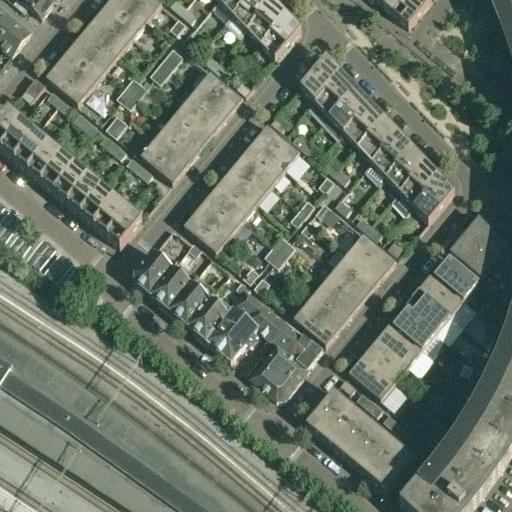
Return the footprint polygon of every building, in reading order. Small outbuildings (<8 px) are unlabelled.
[(25,18),(29,14),(42,24),(55,8),(45,0),(15,0),(16,2),(15,3),(17,5),(14,9),(25,18)] [(148,0),(116,0),(115,1),(148,28),(162,11),(148,0)] [(223,0),(218,6),(211,13),(226,29),(249,0),(223,0)] [(240,43),(246,36),(272,5),(267,0),(249,0),(226,29),(240,43)] [(382,0),(377,7),(392,20),(408,0),(382,0)] [(408,34),(431,6),(423,0),(408,0),(392,20),(408,34)] [(511,0),(500,0),(506,14),(511,28),(511,259),(507,254),(478,223),(448,259),(481,286),(511,311),(511,312),(510,318),(502,345),(492,370),(480,396),(466,421),(452,444),(435,466),(423,482),(397,511),(474,511),(483,502),(501,477),(511,459),(511,0)] [(115,1),(101,18),(134,45),(148,28),(115,1)] [(180,20),(186,13),(175,4),(169,11),(180,20)] [(246,36),(260,51),(286,20),(272,5),(246,36)] [(0,42),(14,25),(0,13),(0,42)] [(186,13),(180,20),(191,29),(196,21),(186,13)] [(101,18),(88,34),(120,61),(134,45),(101,18)] [(260,51),(275,66),(301,35),(286,20),(260,51)] [(177,41),(186,30),(178,24),(170,35),(177,41)] [(0,42),(0,52),(11,62),(30,39),(14,25),(0,42)] [(88,34),(74,51),(106,78),(120,61),(88,34)] [(182,50),(192,58),(198,51),(188,42),(182,50)] [(74,51),(60,68),(92,95),(106,78),(74,51)] [(173,54),(161,67),(167,72),(178,58),(173,54)] [(172,76),(183,63),(178,58),(167,72),(172,76)] [(213,75),(219,68),(209,60),(203,67),(213,75)] [(300,93),(314,108),(341,77),(326,61),(300,93)] [(150,81),(155,86),(167,72),(161,67),(150,81)] [(60,68),(46,85),(78,112),(92,95),(60,68)] [(219,68),(213,75),(224,84),(230,77),(219,68)] [(155,86),(161,90),(172,76),(167,72),(155,86)] [(355,92),(341,77),(314,108),(316,110),(309,116),(323,130),(355,92)] [(210,78),(196,95),(228,122),(242,105),(210,78)] [(36,83),(26,95),(36,102),(45,91),(42,89),(36,83)] [(133,83),(125,94),(132,100),(140,89),(133,83)] [(235,93),(245,101),(251,94),(241,86),(235,93)] [(139,105),(147,95),(140,89),(132,100),(139,105)] [(369,107),(355,92),(323,130),(337,145),(369,107)] [(116,104),(123,110),(132,100),(125,94),(116,104)] [(26,95),(21,101),(30,109),(36,102),(26,95)] [(196,95),(182,112),(214,139),(228,122),(196,95)] [(57,113),(63,105),(53,97),(47,104),(57,113)] [(123,110),(130,115),(139,105),(132,100),(123,110)] [(63,105),(57,113),(68,121),(74,114),(63,105)] [(383,122),(369,107),(337,145),(338,146),(344,140),(357,153),(383,122)] [(182,112),(168,128),(200,155),(214,139),(182,112)] [(0,126),(0,154),(0,155),(23,127),(9,116),(0,126)] [(83,135),(89,127),(80,119),(73,127),(83,135)] [(111,128),(122,137),(128,130),(117,121),(111,128)] [(285,130),(276,122),(270,128),(280,137),(285,130)] [(357,153),(371,168),(397,137),(383,122),(357,153)] [(0,155),(13,165),(36,138),(23,127),(0,155)] [(89,127),(83,135),(94,144),(100,136),(89,127)] [(122,137),(111,128),(105,135),(116,144),(122,137)] [(168,128),(154,145),(186,172),(200,155),(168,128)] [(267,132),(253,149),(285,176),(299,159),(267,132)] [(371,168),(385,183),(411,152),(397,137),(371,168)] [(13,165),(26,176),(49,149),(36,138),(13,165)] [(302,156),(308,148),(298,140),(292,147),(302,156)] [(109,156),(115,149),(106,141),(100,149),(109,156)] [(140,162),(172,189),(186,172),(154,145),(140,162)] [(308,148),(302,156),(313,165),(319,157),(308,148)] [(26,176),(40,187),(62,160),(49,149),(26,176)] [(115,149),(109,156),(121,165),(127,158),(115,149)] [(253,149),(239,165),(272,192),(285,176),(253,149)] [(385,183),(399,198),(391,207),(391,208),(405,191),(425,167),(411,152),(385,183)] [(75,171),(62,160),(40,187),(53,198),(75,171)] [(136,178),(142,171),(133,163),(127,170),(136,178)] [(239,165),(226,181),(258,208),(272,192),(239,165)] [(329,167),(324,173),(333,181),(338,175),(329,167)] [(405,222),(413,213),(439,182),(425,167),(405,191),(391,208),(405,222)] [(53,198),(66,209),(88,182),(75,171),(53,198)] [(142,171),(136,178),(147,187),(153,180),(142,171)] [(339,174),(333,181),(344,190),(350,183),(339,174)] [(148,187),(163,200),(169,193),(154,180),(148,187)] [(226,181),(211,199),(243,226),(258,208),(226,181)] [(66,209),(79,220),(101,193),(88,182),(66,209)] [(326,199),(334,188),(327,182),(318,193),(326,199)] [(413,213),(427,229),(454,198),(439,182),(413,213)] [(79,220),(92,231),(114,204),(101,193),(79,220)] [(211,199),(197,216),(229,243),(243,226),(211,199)] [(128,215),(114,204),(92,231),(105,242),(128,215)] [(335,213),(346,221),(351,214),(341,205),(335,213)] [(307,206),(299,216),(306,222),(315,212),(307,206)] [(323,226),(331,215),(324,209),(315,220),(323,226)] [(141,226),(128,215),(105,242),(119,253),(141,226)] [(197,216),(183,233),(215,260),(229,243),(197,216)] [(290,227),(298,233),(306,222),(299,216),(290,227)] [(366,238),(372,231),(362,223),(356,230),(366,238)] [(308,243),(317,232),(310,227),(301,237),(308,243)] [(372,231),(366,238),(377,247),(383,240),(372,231)] [(362,241),(348,259),(380,285),(395,268),(362,241)] [(282,242),(273,252),(281,258),(289,248),(282,242)] [(398,265),(406,254),(395,245),(386,255),(398,265)] [(203,256),(194,248),(188,255),(197,262),(203,256)] [(287,263),(295,253),(289,248),(281,258),(287,263)] [(264,262),(272,269),(281,258),(273,252),(264,262)] [(272,269),(278,274),(287,263),(281,258),(272,269)] [(348,259),(334,275),(366,302),(380,285),(348,259)] [(164,269),(153,260),(135,282),(135,291),(150,303),(178,269),(169,262),(164,269)] [(445,263),(431,280),(437,285),(463,307),(477,290),(451,268),(445,263)] [(150,303),(168,319),(196,285),(178,269),(150,303)] [(250,290),(259,279),(252,273),(243,284),(250,290)] [(334,275),(320,292),(352,319),(366,302),(334,275)] [(431,280),(417,297),(449,324),(463,307),(437,285),(431,280)] [(261,300),(270,289),(263,283),(253,294),(261,300)] [(168,319),(186,333),(214,300),(196,285),(168,319)] [(236,295),(245,302),(248,298),(250,295),(241,288),(236,295)] [(320,292),(306,308),(339,335),(352,319),(320,292)] [(417,297),(403,313),(435,340),(449,324),(417,297)] [(231,370),(258,338),(271,349),(271,348),(287,329),(248,298),(245,302),(234,316),(206,350),(231,370)] [(186,333),(206,350),(234,316),(223,307),(214,300),(186,333)] [(292,325),(324,352),(339,335),(306,308),(292,325)] [(403,313),(389,330),(422,357),(435,340),(403,313)] [(490,330),(498,332),(502,320),(494,317),(490,330)] [(271,348),(276,352),(307,377),(322,357),(312,349),(287,329),(271,348)] [(389,330),(375,346),(408,373),(422,357),(389,330)] [(498,332),(490,330),(486,342),(494,345),(498,332)] [(239,511),(158,448),(68,382),(0,337),(0,430),(124,511),(239,511)] [(375,346),(361,363),(394,390),(408,373),(375,346)] [(276,352),(250,386),(277,407),(285,406),(308,377),(307,377),(276,352)] [(430,356),(415,374),(428,385),(443,367),(430,356)] [(473,371),(481,375),(487,362),(479,359),(473,371)] [(361,363),(347,380),(379,407),(394,390),(361,363)] [(481,375),(473,371),(468,383),(476,387),(481,375)] [(344,384),(338,391),(348,399),(354,392),(344,384)] [(304,432),(318,443),(346,409),(333,398),(304,432)] [(366,413),(372,406),(362,398),(357,405),(366,413)] [(453,411),(460,416),(467,404),(460,399),(453,411)] [(372,406),(366,413),(377,422),(383,415),(372,406)] [(318,443),(331,454),(360,420),(346,409),(318,443)] [(460,416),(453,411),(447,422),(454,426),(460,416)] [(331,454),(345,465),(373,431),(360,420),(331,454)] [(392,435),(398,428),(389,420),(383,427),(392,435)] [(398,428),(392,435),(404,444),(409,437),(398,428)] [(345,465),(358,476),(386,442),(373,431),(345,465)] [(435,453),(444,443),(437,437),(428,447),(435,453)] [(358,476),(371,487),(399,453),(386,442),(358,476)] [(410,450),(421,458),(426,451),(416,443),(410,450)] [(371,487),(385,499),(413,465),(399,453),(371,487)] [(0,511),(25,511),(0,495),(0,511)]
